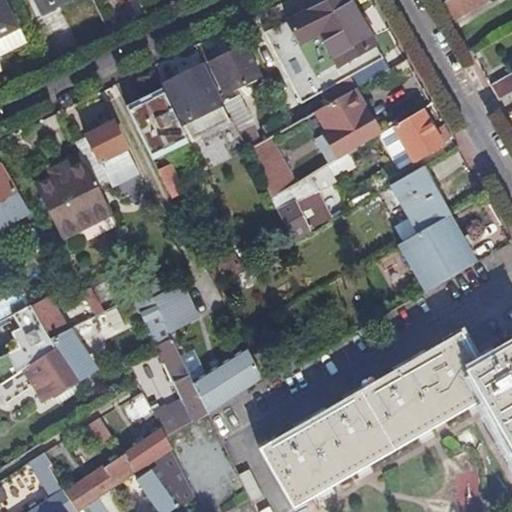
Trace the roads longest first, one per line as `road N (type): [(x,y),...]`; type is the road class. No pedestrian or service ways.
road 1 (residential): [(0,113),(234,0)]
road 2 (residential): [(405,0),(511,184)]
